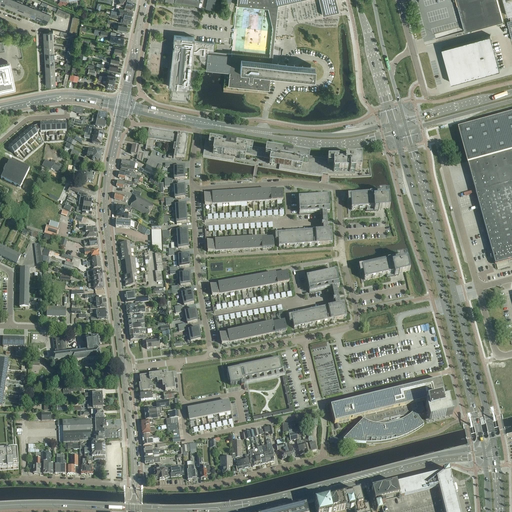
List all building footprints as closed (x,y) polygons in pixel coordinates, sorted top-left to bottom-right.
[(6,0),(4,6),(10,9),(13,0),(12,0),(6,0)] [(10,9),(16,11),(20,1),(17,0),(17,2),(13,0),(10,9)] [(117,0),(117,4),(125,6),(124,9),(133,11),(133,10),(133,9),(134,6),(134,5),(134,4),(125,2),(125,0),(117,0)] [(237,0),(237,2),(278,5),(301,0),(318,0),(323,16),(339,12),(336,0),(237,0)] [(496,23),(502,21),(503,21),(497,0),(456,0),(465,32),(496,23)] [(511,0),(503,0),(508,16),(510,16),(511,24),(511,0)] [(16,11),(22,14),(26,5),(22,4),(23,2),(20,1),(16,11)] [(22,14),(28,16),(33,6),(30,5),(29,7),(26,5),(22,14)] [(28,16),(35,19),(38,10),(34,9),(35,7),(33,6),(28,16)] [(35,19),(41,21),(45,11),(42,10),(42,11),(38,10),(35,19)] [(111,11),(111,13),(116,15),(131,18),(132,13),(119,10),(118,13),(111,11)] [(45,11),(41,21),(47,23),(50,15),(47,13),(47,12),(45,11)] [(116,15),(111,13),(110,16),(121,19),(120,22),(130,24),(131,18),(116,15)] [(107,23),(118,25),(117,30),(118,31),(120,32),(120,31),(125,32),(125,31),(126,31),(126,29),(127,25),(122,24),(122,23),(108,20),(107,23)] [(122,44),(123,43),(123,42),(123,41),(124,38),(115,36),(116,33),(111,32),(110,36),(111,36),(109,42),(111,42),(111,43),(113,43),(113,42),(122,44)] [(500,70),(490,35),(442,48),(451,83),(500,70)] [(170,70),(168,87),(175,88),(189,89),(190,80),(189,80),(190,77),(191,69),(193,54),(199,55),(199,56),(199,58),(200,60),(201,61),(202,62),(203,63),(204,64),(206,65),(207,65),(207,71),(225,73),(229,73),(228,86),(269,90),(271,76),(271,73),(314,77),(315,67),(272,62),(269,62),(270,57),(232,53),(231,54),(214,52),(215,43),(194,41),(194,38),(174,36),(173,43),(173,45),(174,45),(174,48),(173,47),(171,61),(170,69),(170,70)] [(236,41),(235,48),(244,49),(245,42),(236,41)] [(250,42),(249,50),(270,52),(270,44),(250,42)] [(108,49),(114,50),(113,53),(120,54),(121,53),(121,52),(121,51),(122,48),(109,45),(108,49)] [(110,63),(118,64),(119,63),(119,61),(119,59),(104,56),(103,59),(110,60),(110,63)] [(0,92),(15,89),(16,89),(16,88),(10,63),(9,63),(0,64),(0,92)] [(118,70),(117,69),(118,67),(109,65),(109,66),(100,64),(100,67),(109,69),(108,71),(117,72),(117,71),(118,70)] [(114,82),(99,79),(98,81),(106,83),(105,84),(104,85),(105,86),(105,87),(113,88),(113,87),(114,87),(114,85),(114,84),(114,82)] [(511,114),(458,129),(468,164),(478,200),(493,253),(493,254),(492,254),(493,258),(495,266),(496,265),(508,262),(511,261),(511,114)] [(105,122),(92,119),(91,122),(97,124),(96,127),(97,127),(98,128),(99,128),(101,128),(102,129),(103,129),(104,129),(104,128),(105,127),(105,126),(105,125),(105,124),(104,124),(105,122)] [(40,133),(46,133),(45,124),(40,125),(40,126),(37,127),(39,132),(40,132),(40,133)] [(37,133),(39,132),(37,127),(33,129),(32,128),(28,131),(34,138),(38,134),(37,133)] [(89,132),(88,134),(88,136),(102,139),(102,137),(103,136),(103,135),(103,134),(103,133),(95,131),(95,129),(89,127),(89,132)] [(149,130),(145,151),(153,152),(155,141),(176,145),(175,146),(174,146),(173,152),(174,153),(173,159),(184,159),(186,148),(187,144),(185,144),(186,141),(187,141),(188,137),(173,134),(173,136),(170,135),(171,134),(166,133),(166,134),(163,134),(164,133),(159,132),(159,133),(156,133),(156,131),(156,133),(153,132),(153,131),(149,130)] [(31,140),(34,138),(28,131),(24,134),(33,144),(34,143),(31,140)] [(31,145),(33,144),(24,134),(20,138),(26,144),(28,142),(31,145)] [(88,136),(88,134),(85,134),(84,139),(93,141),(92,144),(100,146),(101,145),(101,144),(102,143),(101,142),(102,139),(88,136)] [(24,146),(26,144),(20,138),(17,141),(25,151),(26,149),(24,146)] [(205,146),(203,157),(233,162),(234,158),(245,160),(246,156),(270,160),(269,164),(280,165),(279,170),(301,174),(322,177),(322,175),(326,175),(328,176),(332,176),(342,176),(355,176),(355,173),(361,173),(360,161),(360,159),(327,159),(327,160),(319,159),(309,157),(292,154),(282,153),(282,152),(266,150),(252,148),(236,145),(226,144),(226,143),(209,140),(209,141),(205,140),(204,146),(205,146)] [(23,152),(25,151),(17,141),(13,144),(18,151),(21,149),(23,152)] [(16,153),(18,151),(13,144),(9,148),(17,157),(18,156),(16,153)] [(131,155),(137,156),(137,160),(142,163),(144,154),(138,153),(139,148),(132,146),(131,155)] [(88,149),(87,154),(101,157),(102,154),(102,153),(102,151),(94,150),(88,149)] [(70,155),(77,159),(80,154),(72,150),(70,155)] [(101,157),(87,154),(87,157),(92,158),(91,160),(92,160),(93,161),(95,161),(100,162),(100,161),(101,161),(101,159),(101,157)] [(4,172),(1,179),(20,189),(29,170),(11,161),(10,160),(9,161),(9,162),(7,167),(6,167),(3,172),(4,172)] [(45,161),(42,166),(43,167),(47,169),(51,170),(51,169),(59,173),(62,166),(57,164),(57,165),(55,164),(56,162),(52,160),(51,163),(45,161)] [(121,166),(121,167),(134,169),(135,163),(130,162),(126,161),(125,162),(122,161),(121,166)] [(146,176),(149,177),(150,177),(151,176),(155,178),(155,177),(158,178),(160,173),(147,166),(144,172),(143,174),(146,175),(146,176)] [(83,181),(83,182),(93,183),(94,179),(95,175),(85,173),(84,175),(82,174),(82,173),(78,172),(77,175),(76,179),(83,181)] [(119,173),(118,178),(119,178),(119,179),(120,179),(121,179),(125,180),(125,177),(135,179),(136,179),(135,181),(138,181),(139,182),(140,178),(137,176),(133,174),(124,172),(124,173),(119,173)] [(66,191),(69,193),(70,190),(78,194),(80,191),(69,186),(66,191)] [(123,202),(126,203),(127,197),(124,196),(116,194),(114,200),(123,202)] [(384,194),(347,196),(348,203),(349,203),(351,203),(351,210),(366,209),(366,212),(389,210),(388,194),(384,194)] [(136,196),(130,207),(148,217),(154,206),(136,196)] [(329,197),(298,199),(299,211),(299,215),(322,214),(322,225),(321,225),(321,228),(323,228),(323,231),(275,234),(275,241),(278,241),(279,248),(330,245),(330,242),(331,241),(331,231),(327,231),(326,213),(329,213),(329,209),(329,197)] [(116,217),(122,218),(122,219),(132,220),(132,217),(129,217),(130,214),(124,213),(125,209),(130,210),(131,208),(125,206),(125,207),(116,207),(116,209),(115,210),(115,212),(115,213),(116,213),(116,217)] [(116,224),(116,228),(130,229),(137,232),(137,231),(145,236),(148,231),(138,225),(138,226),(116,224)] [(45,231),(58,235),(59,230),(57,229),(49,227),(46,226),(45,231)] [(152,248),(162,253),(162,231),(151,231),(152,248)] [(3,248),(0,254),(0,256),(17,264),(21,257),(3,248)] [(406,261),(404,262),(404,260),(406,260),(406,257),(402,258),(402,257),(395,259),(361,266),(358,267),(360,274),(362,273),(364,280),(386,276),(386,278),(394,277),(399,276),(409,273),(406,261)] [(20,269),(20,288),(29,289),(29,269),(20,269)] [(336,272),(306,278),(308,290),(309,290),(309,294),(331,289),(334,300),(333,301),(333,303),(334,303),(335,306),(288,316),(289,323),(292,322),(294,329),(344,319),(343,315),(345,315),(343,305),(339,305),(336,288),(339,287),(338,284),(336,272)] [(29,289),(20,288),(19,308),(28,308),(29,289)] [(124,294),(125,303),(135,302),(135,303),(140,303),(148,302),(148,297),(135,299),(134,295),(137,295),(136,292),(124,294)] [(180,294),(179,294),(180,300),(183,300),(193,298),(191,292),(182,294),(180,294)] [(47,318),(65,318),(66,309),(47,309),(47,318)] [(196,316),(195,310),(185,312),(185,314),(182,315),(183,319),(186,318),(196,316)] [(284,321),(278,322),(280,332),(287,331),(284,321)] [(199,335),(198,328),(188,330),(189,333),(186,333),(187,337),(199,335)] [(225,334),(219,335),(222,345),(228,344),(225,334)] [(199,335),(187,337),(186,337),(188,343),(200,341),(199,335)] [(53,356),(54,362),(71,360),(71,363),(78,362),(100,359),(99,351),(98,338),(86,339),(86,340),(85,340),(85,341),(86,341),(87,351),(85,351),(85,353),(77,354),(77,353),(66,355),(64,338),(52,339),(54,353),(53,353),(53,356)] [(153,349),(152,342),(151,342),(146,343),(146,340),(142,340),(143,346),(146,345),(146,350),(153,349)] [(152,342),(153,349),(160,348),(159,344),(163,344),(162,340),(152,342)] [(238,368),(227,371),(230,386),(240,384),(241,386),(244,386),(245,390),(244,390),(247,390),(245,380),(282,372),(279,359),(238,368)] [(330,391),(341,389),(337,369),(334,370),(334,368),(330,369),(330,368),(318,370),(321,391),(325,390),(330,389),(330,391)] [(166,374),(139,377),(140,384),(139,385),(140,393),(150,391),(150,389),(152,388),(151,381),(157,381),(157,384),(162,383),(162,388),(165,388),(165,392),(175,391),(173,375),(166,376),(166,374)] [(353,402),(330,407),(334,424),(357,419),(361,418),(362,420),(363,420),(343,441),(346,441),(348,442),(351,443),(353,443),(356,443),(359,444),(361,444),(363,444),(366,444),(366,440),(369,440),(371,440),(374,440),(376,440),(379,440),(381,440),(384,440),(386,440),(388,440),(390,439),(393,439),(395,438),(396,438),(397,438),(399,437),(401,437),(403,436),(405,435),(408,434),(410,433),(412,432),(414,431),(416,430),(419,429),(421,427),(423,426),(418,418),(416,416),(425,414),(425,413),(426,413),(426,412),(425,411),(424,411),(422,403),(426,402),(427,406),(425,407),(428,423),(452,417),(452,416),(450,417),(447,402),(448,402),(448,401),(441,403),(440,399),(444,398),(440,381),(418,386),(401,390),(399,390),(397,390),(396,390),(394,390),(392,390),(390,390),(388,391),(386,391),(384,391),(383,392),(381,392),(379,393),(377,394),(376,394),(374,395),(372,396),(371,397),(369,398),(353,402)] [(90,397),(90,402),(102,401),(102,396),(102,393),(87,394),(87,397),(90,397)] [(140,394),(141,401),(156,400),(155,395),(152,395),(151,393),(140,394)] [(144,410),(145,415),(156,414),(160,413),(159,412),(160,412),(160,409),(169,407),(168,401),(156,403),(157,409),(155,409),(155,408),(152,409),(144,410)] [(229,403),(223,404),(225,414),(231,412),(229,403)] [(193,409),(187,411),(189,421),(195,419),(193,409)] [(91,416),(91,420),(95,420),(103,419),(103,418),(104,417),(104,416),(103,415),(103,411),(91,411),(91,412),(80,413),(80,416),(87,416),(91,416)] [(63,444),(73,444),(79,443),(79,442),(91,442),(91,443),(97,443),(97,442),(99,442),(99,443),(104,443),(103,423),(104,421),(103,420),(103,419),(95,420),(91,420),(58,421),(58,426),(63,426),(63,444)] [(172,425),(167,425),(167,426),(167,430),(167,432),(179,431),(178,424),(172,425)] [(311,453),(316,451),(314,443),(312,437),(308,437),(308,440),(309,443),(309,445),(311,453)] [(210,441),(210,449),(216,448),(216,442),(220,442),(220,438),(215,440),(215,441),(210,441)] [(286,458),(284,451),(283,451),(283,449),(284,449),(282,440),(276,441),(278,446),(276,446),(277,451),(279,450),(282,460),(286,459),(286,458)] [(238,459),(241,458),(241,441),(232,442),(232,459),(235,459),(236,463),(235,463),(236,466),(235,466),(237,472),(242,470),(240,462),(239,462),(238,459)] [(304,444),(303,441),(302,442),(302,441),(297,443),(298,447),(298,448),(300,456),(305,454),(302,445),(304,444)] [(84,450),(84,455),(87,455),(87,461),(88,461),(88,460),(93,460),(94,460),(94,461),(105,460),(104,457),(105,457),(105,451),(104,444),(97,444),(97,443),(91,443),(91,442),(79,442),(79,443),(79,450),(84,450)] [(143,448),(144,453),(160,451),(160,448),(165,448),(165,444),(157,445),(157,449),(153,449),(153,447),(143,448)] [(0,446),(0,471),(19,470),(16,445),(0,446)] [(266,446),(267,450),(267,449),(268,453),(267,453),(270,463),(274,462),(273,457),(274,457),(271,445),(267,446),(266,446)] [(264,446),(261,447),(262,451),(263,451),(266,464),(270,463),(267,453),(268,453),(267,449),(267,450),(265,450),(264,446)] [(258,453),(261,466),(266,464),(263,451),(262,451),(261,447),(257,448),(258,453)] [(43,474),(47,474),(48,461),(50,461),(50,453),(41,453),(41,454),(41,462),(43,462),(43,474)] [(71,457),(71,467),(67,467),(67,475),(75,475),(75,467),(78,467),(78,457),(71,457)] [(230,468),(232,467),(232,457),(220,457),(220,468),(222,468),(222,473),(230,473),(230,468)] [(242,461),(241,458),(238,459),(239,462),(240,462),(242,470),(247,469),(247,468),(246,468),(244,461),(242,461)] [(200,471),(200,479),(203,478),(204,479),(206,479),(206,478),(207,478),(206,471),(206,467),(201,467),(201,459),(197,460),(197,468),(200,468),(200,471)] [(170,478),(169,473),(170,473),(170,472),(178,472),(178,469),(170,470),(170,467),(171,467),(164,467),(164,466),(159,467),(159,469),(153,470),(154,476),(153,476),(153,477),(153,478),(153,479),(154,479),(154,480),(159,479),(159,481),(164,481),(164,479),(168,478),(170,478)] [(185,476),(183,466),(177,467),(178,469),(178,472),(170,472),(170,473),(171,478),(181,477),(182,476),(185,476)] [(375,506),(376,511),(377,511),(380,510),(380,511),(382,511),(458,511),(451,482),(453,482),(452,479),(452,477),(450,477),(449,474),(448,470),(442,471),(440,472),(442,472),(443,473),(417,480),(410,481),(403,483),(396,485),(396,483),(395,483),(391,484),(390,484),(385,485),(384,486),(380,487),(379,487),(375,488),(374,488),(372,489),(371,489),(371,490),(372,493),(372,494),(373,497),(373,498),(374,501),(374,502),(375,502),(378,501),(379,504),(375,505),(375,506)] [(329,499),(314,503),(316,510),(316,511),(369,511),(368,506),(364,506),(364,503),(362,504),(359,492),(350,494),(345,496),(345,495),(342,496),(329,499)]
